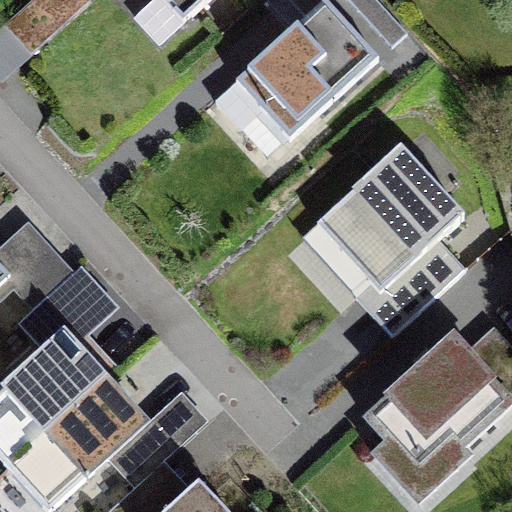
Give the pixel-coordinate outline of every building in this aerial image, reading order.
[(33,0),(0,30),(0,57),(7,65),(78,0),(33,0)] [(168,0),(201,34),(237,0),(168,0)] [(307,36),(256,84),(312,143),(415,46),(372,0),(286,0),(280,6),(307,36)] [(408,150),(319,233),(402,322),(452,276),(428,250),(468,214),(408,150)] [(0,299),(13,288),(0,272),(0,299)] [(107,303),(82,274),(24,324),(45,347),(70,325),(75,331),(107,303)] [(511,389),(460,333),(372,414),(393,436),(381,447),(431,502),(483,455),(472,444),(511,407),(511,389)] [(0,394),(0,465),(4,470),(98,388),(59,344),(0,394)] [(60,511),(143,440),(98,388),(4,470),(41,511),(60,511)] [(117,511),(164,511),(191,478),(163,455),(117,511)] [(236,511),(212,485),(182,511),(236,511)]
